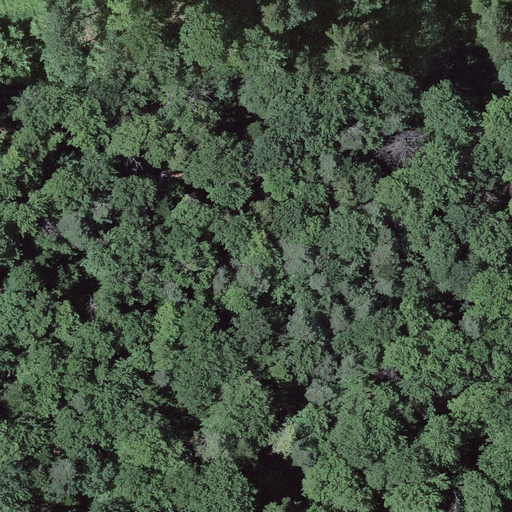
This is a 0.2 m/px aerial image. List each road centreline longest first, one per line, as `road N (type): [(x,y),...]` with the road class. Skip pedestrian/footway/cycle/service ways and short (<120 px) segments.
road 1 (track): [(0,468),(352,428),(455,398),(511,395)]
road 2 (track): [(251,0),(511,137)]
